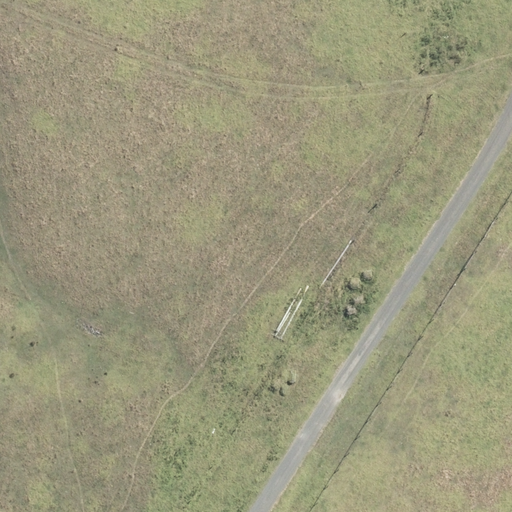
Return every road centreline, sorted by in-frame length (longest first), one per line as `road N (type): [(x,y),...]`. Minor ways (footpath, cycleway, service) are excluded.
road 1 (unclassified): [(0,370),(511,164)]
road 2 (track): [(511,112),(265,511)]
